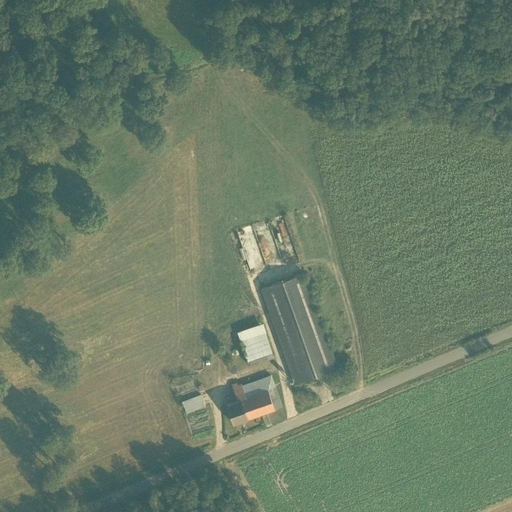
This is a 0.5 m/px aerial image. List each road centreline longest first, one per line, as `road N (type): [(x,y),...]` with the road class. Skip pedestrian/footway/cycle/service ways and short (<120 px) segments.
road 1 (unclassified): [(82,511),(511,332)]
road 2 (track): [(218,455),(213,326)]
